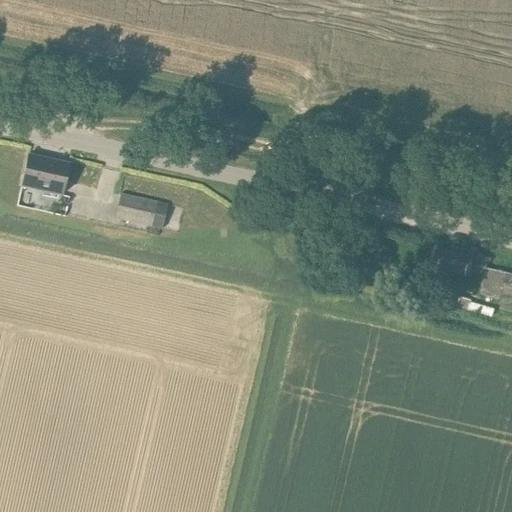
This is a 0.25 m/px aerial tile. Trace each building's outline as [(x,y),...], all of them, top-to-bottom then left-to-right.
[(66,164),(26,155),(18,186),(20,187),(59,196),(66,164)] [(162,203),(119,195),(113,219),(158,228),(162,203)] [(466,288),(473,257),(437,249),(432,269),(450,273),(448,284),(466,288)] [(511,275),(485,269),(479,295),(481,296),(480,301),(498,305),(498,304),(511,307),(511,275)] [(459,292),(446,290),(442,304),(489,316),(493,310),(471,303),(471,301),(459,297),(459,292)]
